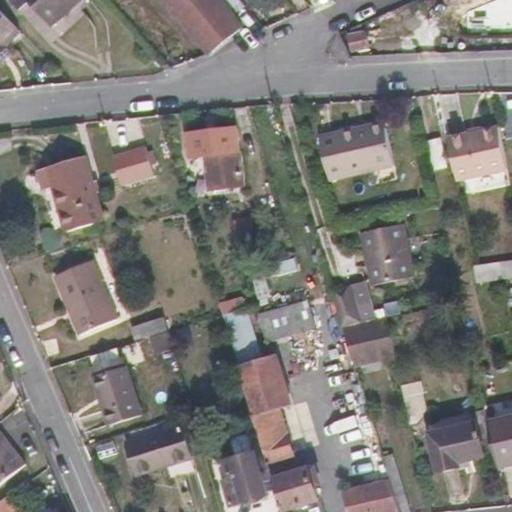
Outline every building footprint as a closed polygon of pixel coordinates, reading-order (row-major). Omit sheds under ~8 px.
[(10,0),(19,11),(31,1),(53,26),(81,0),(10,0)] [(234,15),(221,0),(166,0),(211,53),(242,26),(234,15)] [(245,6),(240,0),(221,0),(234,15),(245,6)] [(17,28),(0,10),(0,49),(4,46),(2,43),(17,28)] [(511,12),(483,12),(484,32),(511,32),(511,12)] [(2,43),(4,46),(6,48),(21,32),(17,28),(2,43)] [(366,31),(352,36),(358,51),(372,46),(366,31)] [(238,128),(188,135),(191,158),(207,156),(212,191),(246,187),(238,128)] [(501,128),(449,138),(459,181),(510,172),(501,128)] [(362,129),(321,138),(330,179),(395,165),(386,130),(364,135),(362,129)] [(87,157),(48,168),(67,232),(105,220),(87,157)] [(252,218),(234,222),(236,232),(255,228),(252,218)] [(403,225),(363,234),(375,286),(414,277),(403,225)] [(118,319),(93,260),(56,276),(80,335),(118,319)] [(511,276),(511,260),(501,262),(503,277),(511,276)] [(481,280),(503,277),(501,262),(478,265),(481,280)] [(332,292),(342,325),(378,318),(367,282),(332,292)] [(308,299),(259,314),(266,337),(276,341),(316,329),(308,299)] [(239,365),(259,360),(244,310),(224,315),(239,365)] [(354,361),(394,352),(386,316),(378,318),(342,325),(352,357),(354,361)] [(132,327),(136,341),(161,334),(169,331),(165,317),(132,327)] [(169,331),(161,334),(165,350),(174,347),(169,331)] [(120,346),(88,356),(94,376),(127,366),(120,346)] [(239,365),(284,511),(320,500),(310,468),(302,470),(298,456),(295,457),(280,407),(289,404),(274,356),(259,360),(239,365)] [(127,366),(94,376),(110,425),(143,416),(127,366)] [(421,382),(403,386),(410,419),(423,416),(428,408),(421,382)] [(390,481),(396,498),(408,494),(381,407),(369,411),(390,481)] [(499,468),(511,464),(511,416),(488,423),(499,468)] [(197,426),(206,456),(219,452),(211,422),(197,426)] [(486,457),(477,422),(431,434),(440,471),(462,465),(461,463),(486,457)] [(182,427),(126,444),(135,474),(191,458),(182,427)] [(0,485),(26,464),(0,431),(0,485)] [(233,505),(268,494),(257,453),(256,453),(251,437),(246,435),(236,438),(233,442),(238,458),(228,462),(232,478),(225,480),(233,505)] [(399,511),(396,498),(390,481),(347,492),(351,511),(399,511)] [(0,511),(13,511),(21,507),(12,493),(0,501),(0,511)]
